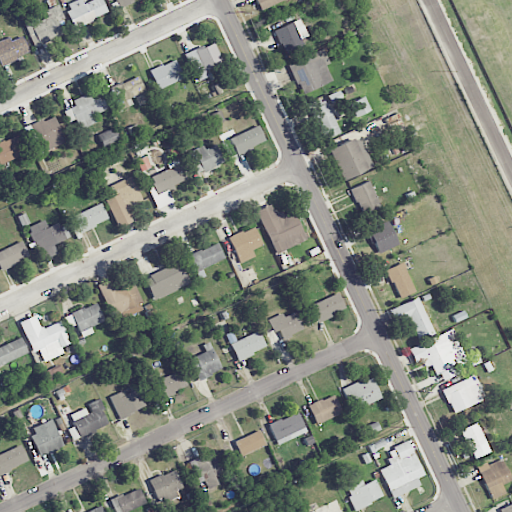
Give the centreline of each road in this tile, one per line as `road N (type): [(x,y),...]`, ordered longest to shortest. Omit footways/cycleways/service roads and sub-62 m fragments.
road 1 (residential): [(221,0),(465,511)]
road 2 (residential): [(381,333),(7,511)]
road 3 (residential): [(302,167),(0,310)]
road 4 (residential): [(222,1),(0,106)]
